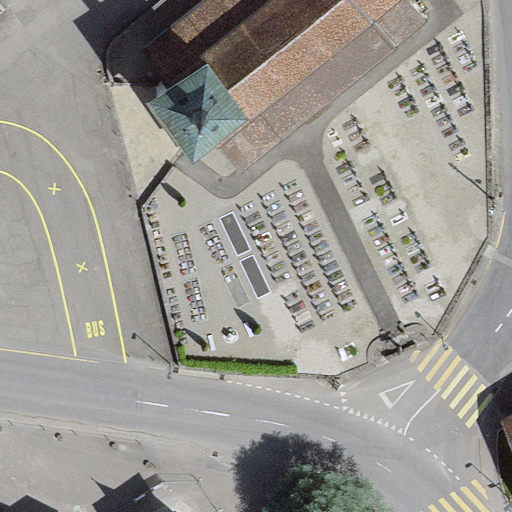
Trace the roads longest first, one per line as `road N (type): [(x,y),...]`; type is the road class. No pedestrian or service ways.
road 1 (residential): [(110,397),(66,43)]
road 2 (tertiary): [(110,397),(268,420),(376,461)]
road 3 (residential): [(376,461),(511,310)]
